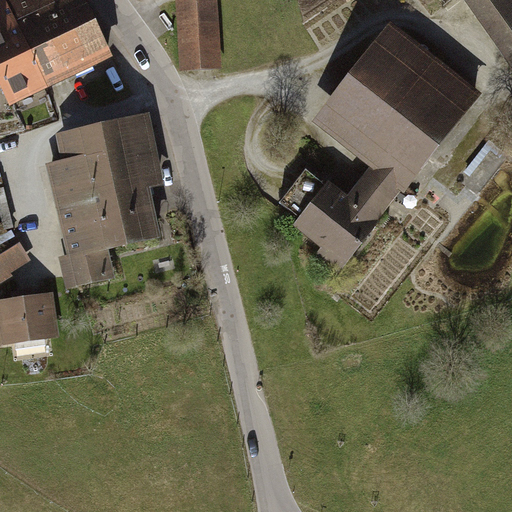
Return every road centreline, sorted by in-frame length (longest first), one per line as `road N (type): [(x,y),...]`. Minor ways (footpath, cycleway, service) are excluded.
road 1 (unknown): [(483,40),(443,9),(398,10),(299,75),(180,118),(43,139),(21,159),(19,178),(33,261)]
road 2 (tertiary): [(110,0),(157,64),(180,118),(275,511)]
road 3 (unknown): [(253,402),(381,388)]
